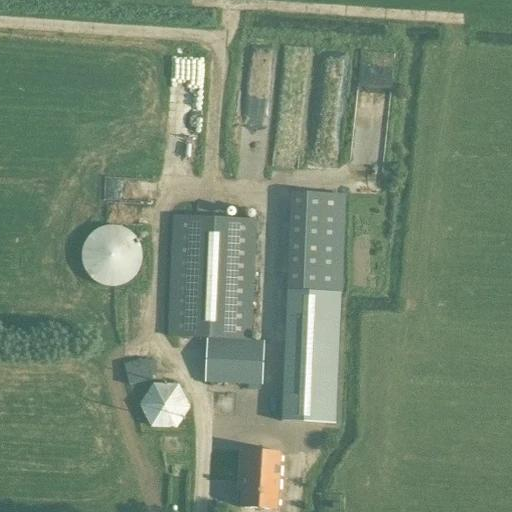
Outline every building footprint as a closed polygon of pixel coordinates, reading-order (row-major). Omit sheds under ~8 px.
[(291,193),(287,292),(342,294),(346,195),(291,193)] [(205,384),(233,385),(263,386),(265,342),(251,341),(256,220),(174,216),(169,336),(207,338),(205,384)] [(82,254),(82,257),(82,260),(82,263),(83,266),(84,269),(85,271),(87,274),(88,276),(90,278),(93,281),(95,282),(97,284),(99,285),(102,286),(105,287),(108,287),(111,288),(114,288),(117,287),(120,287),(123,286),(126,285),(129,283),(131,281),(133,279),(135,277),(137,275),(138,273),(139,271),(140,269),(141,267),(142,265),(142,263),(143,260),(143,258),(143,254),(142,251),(141,248),(141,247),(140,244),(138,242),(137,239),(135,237),(132,234),(130,232),(128,231),(125,230),(124,229),(120,228),(117,227),(114,227),(110,227),(107,227),(103,228),(101,229),(98,230),(96,231),(93,233),(91,235),(89,238),(87,240),(85,243),(84,245),(83,248),(82,251),(82,254)] [(342,294),(287,292),(281,422),(336,424),(342,294)] [(148,359),(124,365),(129,386),(153,380),(148,359)] [(181,428),(180,384),(140,385),(141,429),(181,428)] [(241,451),(239,492),(243,492),(242,509),(278,511),(281,453),(241,451)]
